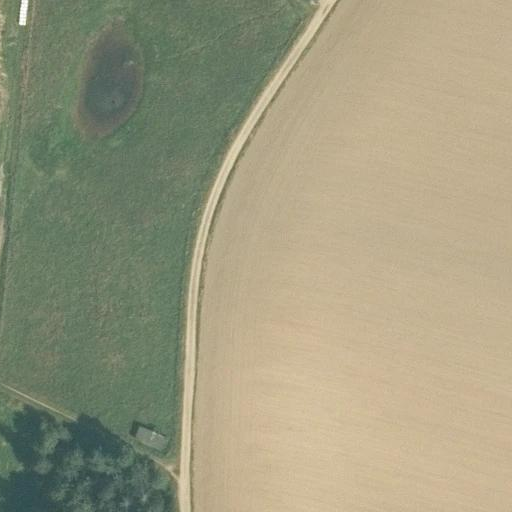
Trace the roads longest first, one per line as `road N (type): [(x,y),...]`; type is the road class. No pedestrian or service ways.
road 1 (track): [(184,511),(207,202),(329,0)]
road 2 (track): [(0,385),(184,476)]
